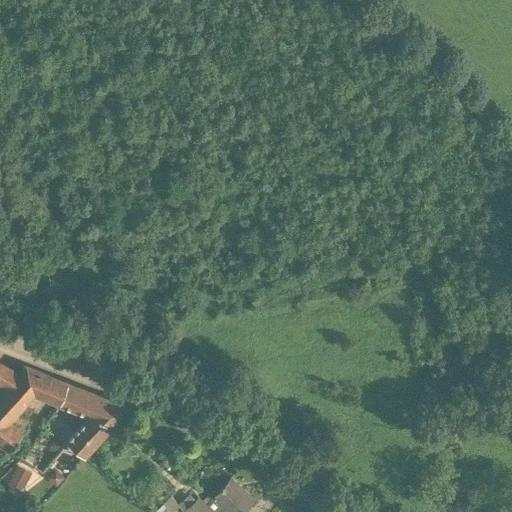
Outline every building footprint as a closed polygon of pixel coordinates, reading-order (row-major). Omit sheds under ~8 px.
[(0,392),(17,375),(0,365),(0,392)] [(17,375),(0,392),(0,444),(9,450),(20,434),(4,423),(32,393),(59,404),(71,384),(26,367),(18,376),(17,375)] [(128,406),(71,384),(59,404),(90,416),(68,441),(84,456),(128,406)] [(21,461),(6,481),(19,490),(33,470),(21,461)] [(230,477),(205,505),(198,498),(182,511),(167,511),(161,505),(154,511),(242,511),(254,499),(230,477)]
